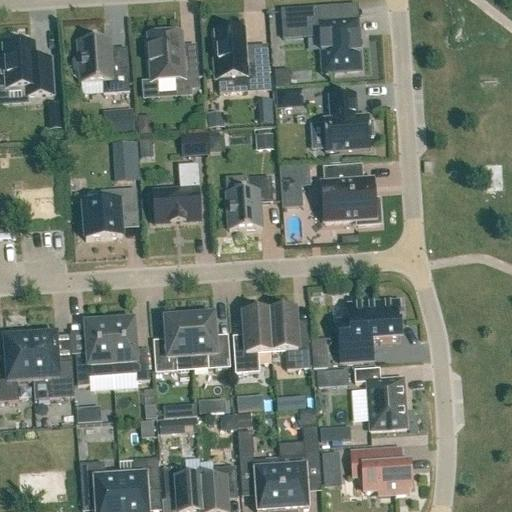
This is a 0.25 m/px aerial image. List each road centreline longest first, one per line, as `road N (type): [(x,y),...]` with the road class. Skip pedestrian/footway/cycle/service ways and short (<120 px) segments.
road 1 (residential): [(417,260),(0,286)]
road 2 (residential): [(397,0),(417,260)]
road 3 (residential): [(417,260),(442,373),(447,464),(439,511)]
